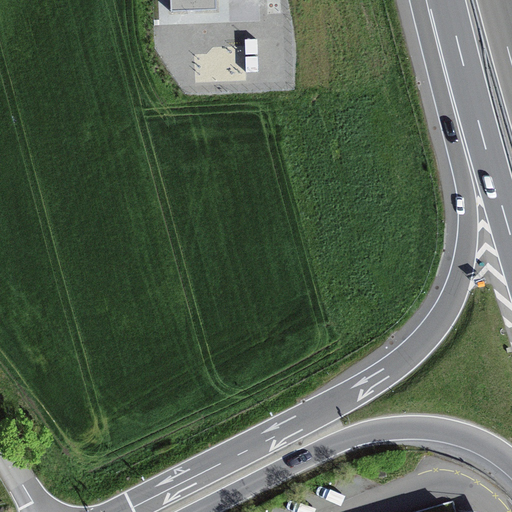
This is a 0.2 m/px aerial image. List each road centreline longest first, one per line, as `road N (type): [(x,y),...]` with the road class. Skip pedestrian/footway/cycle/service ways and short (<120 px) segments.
road 1 (motorway): [(456,39),(466,241),(436,324),(407,355),(333,406),(124,511)]
road 2 (motorway): [(197,511),(374,430),(462,434),(511,463)]
road 3 (motorway): [(456,39),(511,238)]
